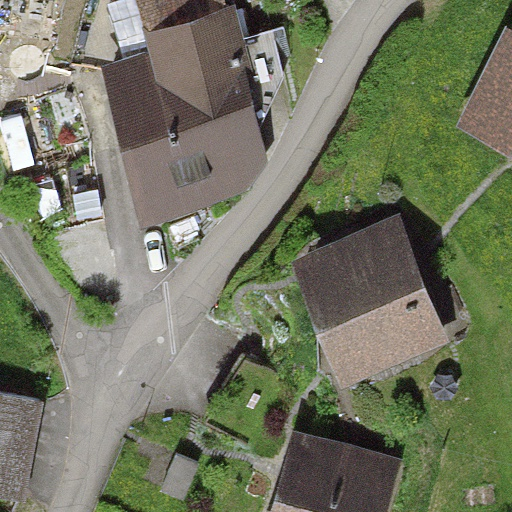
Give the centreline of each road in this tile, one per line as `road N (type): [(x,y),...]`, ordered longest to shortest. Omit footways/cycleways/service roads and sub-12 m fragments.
road 1 (residential): [(110,404),(283,173),(394,0)]
road 2 (residential): [(110,404),(0,224)]
